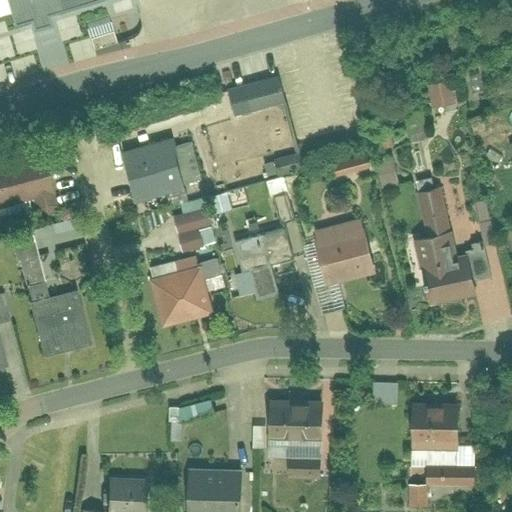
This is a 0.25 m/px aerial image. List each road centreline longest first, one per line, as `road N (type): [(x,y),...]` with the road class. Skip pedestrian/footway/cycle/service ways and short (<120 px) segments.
road 1 (residential): [(511,349),(228,358),(34,409),(0,430)]
road 2 (residential): [(405,0),(0,115)]
